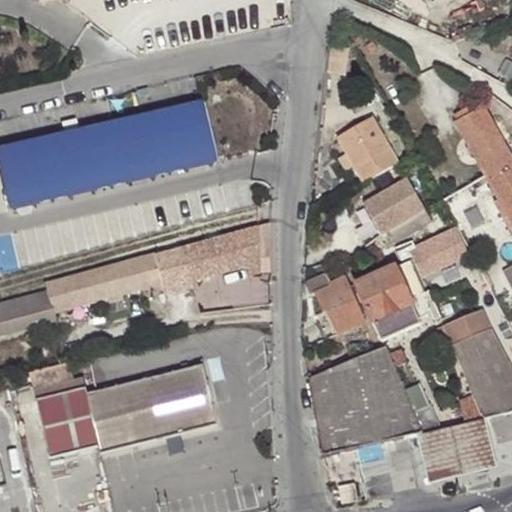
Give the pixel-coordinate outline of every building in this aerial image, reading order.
[(426,0),(434,14),(457,0),(426,0)] [(350,73),(353,41),(338,39),(335,72),(350,73)] [(204,102),(0,146),(0,165),(9,208),(217,162),(204,102)] [(488,176),(511,161),(511,159),(483,109),(456,123),(486,177),(488,176)] [(399,163),(371,117),(338,138),(366,183),(399,163)] [(511,161),(488,176),(486,177),(511,222),(511,161)] [(431,220),(407,179),(364,204),(382,234),(387,232),(393,241),(431,220)] [(252,227),(178,247),(189,289),(191,288),(195,287),(194,281),(245,267),(251,285),(258,282),(257,230),(252,227)] [(459,244),(453,228),(413,245),(412,242),(396,249),(401,260),(411,256),(420,276),(434,271),(430,259),(449,251),(448,249),(459,244)] [(188,287),(178,247),(44,283),(46,290),(0,302),(0,333),(54,319),(52,313),(50,304),(69,299),(71,308),(161,283),(164,294),(188,287)] [(431,310),(407,262),(356,285),(382,341),(421,324),(418,318),(428,314),(431,310)] [(438,288),(461,276),(456,264),(432,276),(438,288)] [(324,274),(304,283),(302,300),(314,296),(322,314),(327,313),(336,335),(366,323),(345,277),(329,284),(324,274)] [(52,313),(71,308),(69,299),(50,304),(52,313)] [(511,411),(511,369),(483,313),(445,327),(476,396),(454,402),(464,423),(511,411)] [(385,350),(310,380),(324,455),(438,428),(419,384),(405,390),(385,350)] [(216,424),(202,368),(87,396),(85,390),(36,402),(49,457),(99,446),(101,454),(216,424)] [(496,467),(490,443),(485,419),(417,436),(423,458),(429,483),(496,467)] [(338,487),(343,504),(358,502),(355,484),(338,487)]
